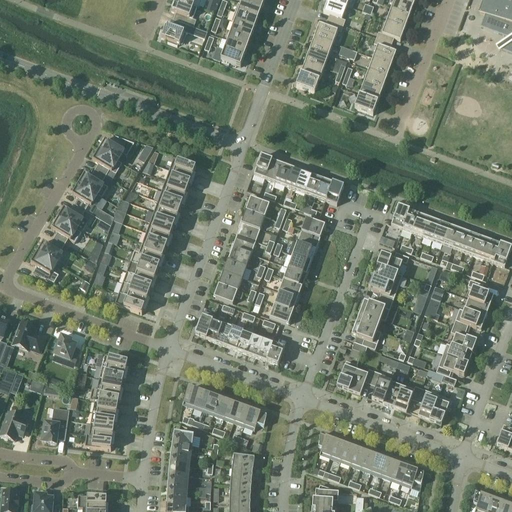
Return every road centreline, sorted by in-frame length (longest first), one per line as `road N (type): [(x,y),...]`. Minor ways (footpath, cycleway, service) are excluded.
road 1 (residential): [(171,350),(9,287),(80,155)]
road 2 (unclassified): [(242,145),(0,57)]
road 3 (residential): [(171,350),(242,145)]
road 4 (residential): [(302,399),(368,215)]
road 5 (residential): [(461,457),(302,399)]
road 6 (residential): [(242,145),(295,0)]
road 7 (residential): [(395,141),(447,0)]
road 8 (residential): [(461,457),(511,324)]
road 9 (residential): [(302,399),(171,350)]
road 10 (residential): [(143,479),(171,350)]
